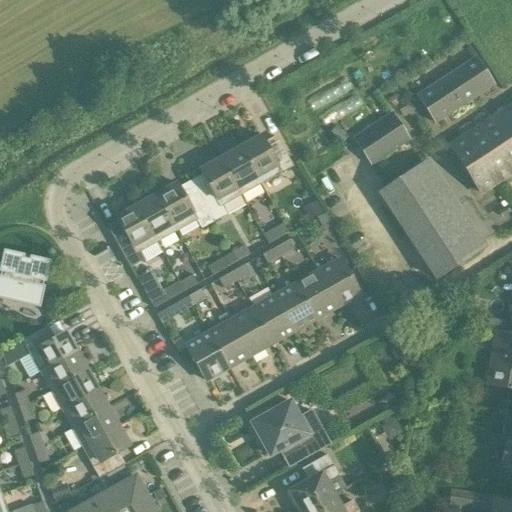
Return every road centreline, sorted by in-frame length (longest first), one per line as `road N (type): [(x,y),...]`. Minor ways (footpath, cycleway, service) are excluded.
road 1 (residential): [(179,435),(58,219),(59,186),(383,0)]
road 2 (residential): [(386,322),(179,435)]
